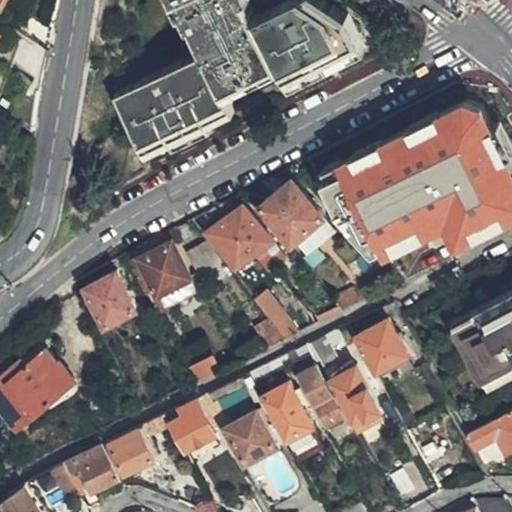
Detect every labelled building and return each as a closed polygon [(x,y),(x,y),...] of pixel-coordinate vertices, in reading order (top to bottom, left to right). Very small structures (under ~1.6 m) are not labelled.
[(158,146),(175,137),(182,134),(186,140),(191,137),(212,125),(208,117),(220,111),(245,97),(241,89),(236,82),(281,57),(285,65),(291,74),(339,47),(364,34),(350,7),(343,10),(339,3),(333,6),(330,0),(296,0),(265,17),(255,0),(192,0),(216,44),(152,79),(141,86),(129,92),(158,146)] [(50,46),(55,28),(32,15),(22,28),(50,46)] [(370,43),(364,34),(339,47),(291,74),(296,84),(370,43)] [(44,76),(48,60),(20,42),(11,56),(44,76)] [(236,82),(241,89),(285,65),(281,57),(236,82)] [(220,111),(222,120),(249,105),(245,97),(220,111)] [(336,201),(349,194),(374,244),(383,240),(406,229),(403,223),(430,210),(432,215),(446,208),(459,235),(493,218),(511,208),(511,148),(504,153),(490,124),(492,123),(483,105),(467,100),(441,113),(444,119),(416,134),(412,127),(384,141),(388,148),(359,162),(356,156),(342,162),(326,171),(322,173),(336,201)] [(439,109),(410,123),(412,127),(416,134),(444,119),(441,113),(439,109)] [(212,125),(222,120),(220,111),(208,117),(212,125)] [(492,123),(490,124),(504,153),(511,148),(511,138),(502,118),(492,123)] [(212,125),(191,137),(194,143),(215,131),(212,125)] [(175,137),(179,144),(186,140),(182,134),(175,137)] [(162,153),(179,144),(175,137),(158,146),(162,153)] [(382,137),(354,151),(356,156),(359,162),(388,148),(384,141),(382,137)] [(324,166),(326,171),(342,162),(340,158),(324,166)] [(325,211),(293,177),(263,205),(272,217),(293,240),(325,211)] [(255,252),(272,238),(243,204),(209,232),(238,266),(255,252)] [(406,229),(383,240),(386,246),(435,221),(432,215),(430,210),(403,223),(406,229)] [(145,256),(130,262),(146,290),(155,286),(159,293),(191,276),(172,241),(145,256)] [(78,295),(92,319),(101,314),(106,323),(137,307),(117,270),(76,292),(78,295)] [(285,338),(298,332),(260,283),(248,291),(285,338)] [(336,300),(342,310),(363,300),(358,289),(336,300)] [(511,296),(454,327),(482,381),(511,365),(511,296)] [(390,316),(359,334),(380,370),(410,355),(404,343),(390,316)] [(342,337),(339,330),(309,345),(354,422),(383,407),(359,364),(346,371),(331,343),(342,337)] [(290,355),(328,424),(344,415),(306,347),(290,355)] [(0,404),(19,425),(68,384),(52,366),(57,360),(48,349),(30,364),(23,357),(0,375),(0,404)] [(52,366),(68,384),(75,378),(57,360),(52,366)] [(240,390),(235,380),(207,394),(229,435),(233,433),(228,424),(230,424),(218,400),(240,390)] [(290,436),(301,456),(325,444),(290,380),(264,393),(288,438),(290,436)] [(217,434),(199,398),(183,406),(186,415),(170,423),(185,450),(217,434)] [(233,433),(247,459),(280,442),(261,406),(230,424),(228,424),(233,433)] [(511,407),(467,431),(476,447),(498,435),(508,450),(511,447),(511,407)] [(170,423),(167,414),(144,424),(146,427),(153,424),(157,432),(170,423)] [(139,427),(110,441),(127,473),(155,459),(139,427)] [(93,490),(123,477),(105,443),(67,462),(80,484),(87,481),(93,490)] [(64,491),(80,484),(67,462),(54,469),(64,491)] [(403,490),(420,483),(412,465),(395,472),(403,490)] [(39,511),(24,487),(0,503),(0,505),(4,511),(39,511)] [(365,511),(361,503),(340,511),(365,511)]
